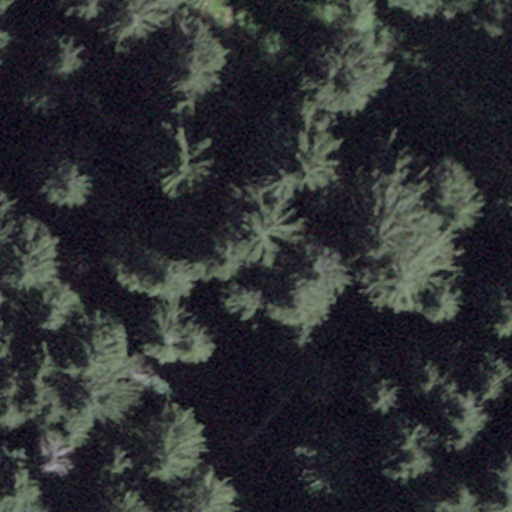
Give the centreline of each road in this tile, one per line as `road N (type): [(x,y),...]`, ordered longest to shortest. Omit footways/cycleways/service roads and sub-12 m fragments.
road 1 (track): [(235,0),(239,84),(281,274),(329,401),(330,511)]
road 2 (track): [(306,511),(182,511)]
